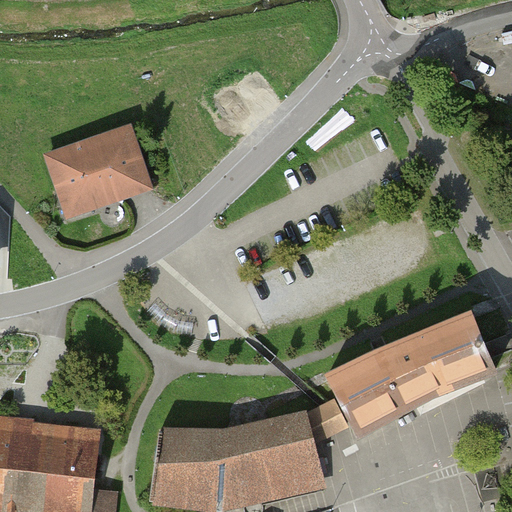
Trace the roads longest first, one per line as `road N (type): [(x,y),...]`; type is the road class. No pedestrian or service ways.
road 1 (residential): [(0,306),(88,282),(200,220),(357,63),(389,53)]
road 2 (residential): [(511,285),(389,53)]
road 3 (residential): [(389,53),(511,16)]
